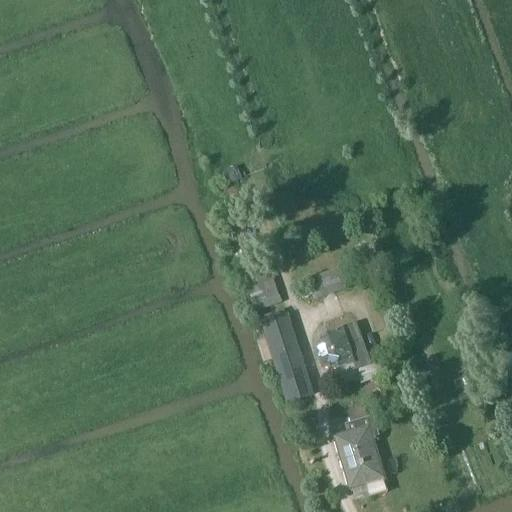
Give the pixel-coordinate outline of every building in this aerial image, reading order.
[(265,262),(246,269),(256,296),(275,289),(265,262)] [(345,288),(338,269),(315,277),(323,297),(345,288)] [(315,349),(321,367),(339,370),(354,364),(356,369),(369,365),(354,325),(326,335),(315,349)] [(292,333),(268,341),(288,403),(312,396),(292,333)] [(346,426),(349,435),(336,439),(351,488),(366,484),(370,498),(388,492),(371,438),(378,436),(373,418),(346,426)]
